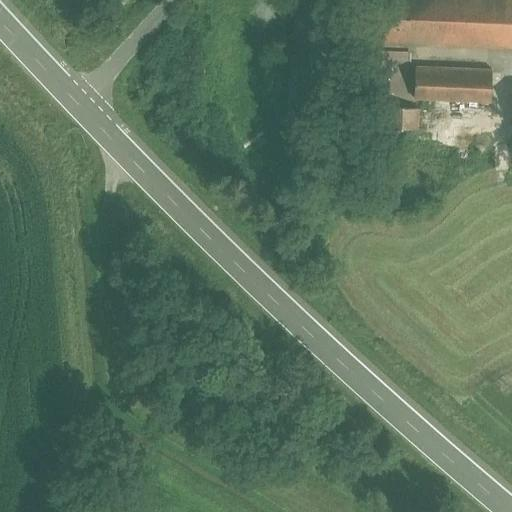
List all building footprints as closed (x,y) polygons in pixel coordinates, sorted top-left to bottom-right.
[(334,0),(297,0),(286,148),(322,151),(334,0)] [(458,0),(378,0),(377,41),(457,44),(458,0)] [(511,0),(458,0),(457,44),(511,46),(511,0)] [(368,53),(352,52),(352,68),(367,69),(368,53)] [(492,69),(416,66),(414,98),(491,101),(492,69)] [(456,153),(393,135),(383,166),(446,185),(456,153)]
